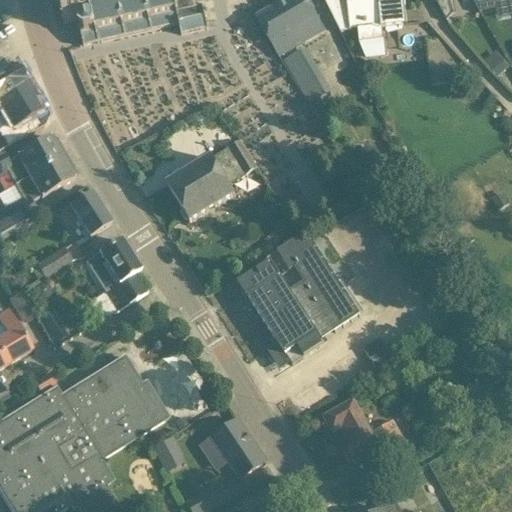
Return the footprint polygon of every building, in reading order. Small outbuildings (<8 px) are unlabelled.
[(179,26),(181,34),(207,28),(202,5),(192,8),(191,2),(192,2),(191,0),(57,0),(64,26),(78,23),(84,48),(179,26)] [(267,37),(279,58),(294,50),(288,40),(300,33),(305,43),(324,32),(312,11),(306,0),(291,0),(257,20),(267,37)] [(323,0),(341,35),(358,32),(359,45),(366,61),(385,59),(383,42),(381,30),(407,27),(404,0),(323,0)] [(427,44),(429,70),(431,87),(458,84),(456,67),(438,42),(427,44)] [(484,63),(499,79),(510,69),(495,53),(484,63)] [(297,55),(283,63),(309,106),(330,93),(315,64),(304,70),(297,55)] [(0,111),(3,115),(0,117),(0,138),(7,149),(32,134),(42,129),(29,106),(36,102),(15,67),(0,76),(0,111)] [(48,140),(15,160),(9,163),(3,153),(0,154),(0,179),(8,175),(15,188),(61,161),(48,140)] [(257,171),(240,143),(211,161),(210,160),(185,177),(168,187),(190,225),(207,214),(234,197),(228,189),(257,171)] [(370,171),(378,166),(380,158),(376,151),(367,148),(360,153),(358,162),(362,169),(370,171)] [(61,161),(15,188),(22,201),(0,214),(0,237),(38,217),(32,207),(41,202),(41,203),(74,183),(61,161)] [(511,206),(504,194),(490,201),(497,214),(511,206)] [(90,196),(74,207),(69,210),(89,241),(111,227),(90,196)] [(334,279),(311,243),(304,247),(299,239),(283,249),(267,260),(270,266),(239,286),(239,285),(238,285),(247,300),(248,299),(265,324),(334,279)] [(140,274),(120,243),(99,256),(99,257),(86,265),(104,295),(102,296),(103,297),(114,316),(147,295),(147,294),(146,295),(135,277),(140,274)] [(64,251),(36,268),(43,279),(44,282),(72,265),(64,251)] [(324,339),(338,329),(358,316),(334,279),(265,324),(286,357),(297,349),(304,360),(328,345),(324,339)] [(20,297),(9,303),(13,311),(24,305),(20,297)] [(32,354),(22,336),(8,313),(0,318),(0,327),(0,328),(6,338),(0,341),(0,355),(8,368),(32,354)] [(68,338),(52,313),(40,321),(57,346),(68,338)] [(379,359),(388,354),(384,347),(375,352),(379,359)] [(456,368),(460,354),(446,350),(443,364),(456,368)] [(375,352),(367,357),(371,364),(379,359),(375,352)] [(383,366),(392,361),(388,354),(379,359),(383,366)] [(113,483),(109,476),(101,463),(168,421),(150,392),(143,396),(139,389),(142,387),(124,359),(60,399),(64,406),(57,410),(48,395),(40,400),(0,425),(0,494),(11,511),(64,511),(70,509),(71,511),(73,511),(77,510),(78,511),(119,511),(105,489),(113,483)] [(379,359),(371,364),(374,371),(383,366),(379,359)] [(392,361),(383,366),(387,373),(396,368),(392,361)] [(378,378),(387,373),(383,366),(374,371),(378,378)] [(50,377),(38,384),(35,386),(40,395),(55,386),(50,377)] [(353,402),(342,409),(325,419),(333,434),(342,429),(352,447),(343,452),(352,467),(380,451),(391,472),(408,462),(414,459),(393,423),(372,435),(353,402)] [(179,431),(188,425),(184,419),(175,424),(179,431)] [(239,422),(238,423),(212,440),(241,484),(268,466),(239,422)] [(175,437),(154,446),(166,474),(187,465),(175,437)] [(190,511),(211,511),(224,505),(217,493),(215,490),(187,505),(190,511)] [(400,511),(395,503),(378,511),(400,511)]
